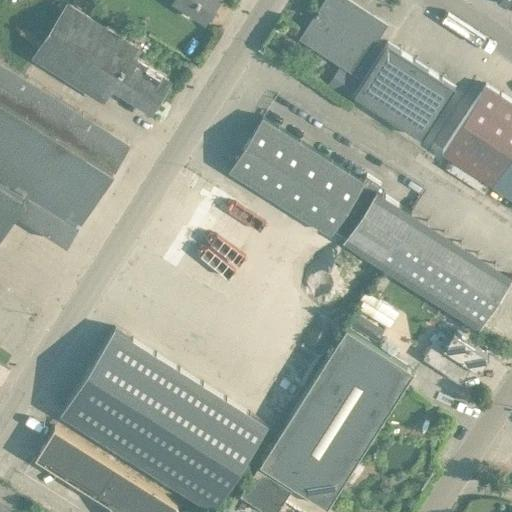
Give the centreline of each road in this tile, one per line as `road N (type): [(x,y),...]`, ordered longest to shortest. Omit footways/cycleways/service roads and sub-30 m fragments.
road 1 (unclassified): [(0,402),(267,0)]
road 2 (unclassified): [(511,379),(425,511)]
